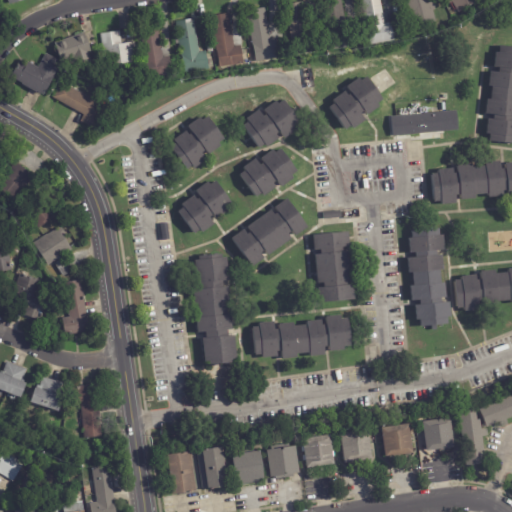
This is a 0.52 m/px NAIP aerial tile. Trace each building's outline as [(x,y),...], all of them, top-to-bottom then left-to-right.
[(340,0),(341,5),(344,29),(350,28),(352,43),(328,47),(321,0),(340,0)] [(378,0),(381,17),(382,23),(387,22),(391,40),(366,44),(363,26),(365,26),(361,0),(378,0)] [(410,27),(403,0),(430,0),(433,9),(430,10),(432,21),(410,27)] [(476,0),(456,11),(451,2),(447,4),(445,0),(476,0)] [(305,25),(306,33),(311,33),(313,51),(290,54),(283,3),(302,1),(305,25)] [(267,32),(269,40),(273,39),(276,57),(253,60),(245,10),(264,7),(267,32)] [(227,14),(230,45),(236,45),(238,63),(215,65),(209,14),(226,12),(227,14)] [(192,21),(196,51),(201,50),(203,68),(181,71),(174,20),(192,18),(192,21)] [(157,40),(158,56),(163,56),(165,74),(143,76),(137,25),(154,23),(157,40)] [(117,33),(119,43),(130,42),(133,63),(103,68),(98,33),(117,30),(117,33)] [(88,62),(75,66),(72,57),(61,61),(55,42),(84,33),(90,51),(87,52),(89,61),(88,62)] [(511,143),(486,140),(487,133),(483,133),(485,119),(490,119),(491,114),(484,113),(486,99),(488,99),(490,86),(487,86),(489,71),(496,72),(497,67),(491,66),(493,52),(497,52),(497,45),(511,46),(511,143)] [(40,92),(38,95),(7,76),(17,61),(24,65),(26,61),(36,67),(45,53),(60,62),(40,92)] [(366,114),(362,116),(363,119),(351,127),(349,124),(343,128),(328,106),(333,103),(331,99),(344,90),(347,95),(350,92),(345,85),(358,77),(360,80),(366,76),(381,98),(376,102),(378,105),(366,114)] [(79,123),(77,122),(81,115),(52,98),(61,83),(105,108),(92,130),(79,123)] [(282,137),(281,137),(280,135),(264,146),(263,143),(257,147),(241,124),(247,121),(244,117),(257,109),(261,115),(265,113),(262,108),(275,100),(276,103),(282,99),(296,121),(291,124),(294,129),(282,137)] [(442,130),(390,136),(389,117),(454,110),(456,129),(442,130)] [(205,153),(200,156),(203,160),(191,167),(189,165),(184,169),(169,146),(174,142),(172,139),(185,130),(187,134),(190,132),(186,126),(199,117),(201,119),(206,116),(221,138),(215,142),(217,145),(205,153)] [(279,147),(295,170),(289,174),(291,177),(279,185),(275,179),(271,182),(274,186),(261,194),(259,192),(253,196),(238,173),(244,169),(242,166),(255,157),(259,164),(262,161),(259,157),(272,148),(273,151),(279,147)] [(502,168),(505,168),(504,163),(511,162),(511,196),(507,197),(507,194),(503,194),(503,196),(488,197),(488,193),(474,194),(475,198),(459,200),(459,194),(455,195),(455,203),(441,204),(441,201),(434,201),(431,174),(439,173),(438,169),(453,168),(453,172),(457,172),(456,164),(500,161),(500,168),(502,168)] [(36,177),(16,202),(0,187),(0,183),(17,162),(36,177)] [(214,218),(209,221),(212,224),(209,226),(209,225),(199,232),(197,229),(191,233),(177,210),(182,207),(180,204),(193,195),(190,192),(207,181),(208,184),(214,180),(229,202),(226,204),(228,207),(225,209),(225,210),(214,218)] [(52,191),(61,202),(52,209),(57,215),(38,230),(33,224),(30,226),(21,215),(24,213),(19,206),(33,195),(34,196),(39,192),(42,195),(50,189),(52,191)] [(294,235),(293,235),(290,230),(286,233),(290,238),(266,255),(263,250),(259,253),(262,257),(250,266),(231,237),(243,229),(246,233),(249,231),(246,226),(270,209),(273,214),(276,212),(273,207),(286,198),(305,226),(294,235)] [(341,218),(325,219),(324,211),(341,210),(341,218)] [(162,240),(159,224),(165,223),(168,239),(162,240)] [(66,259),(74,271),(63,277),(55,264),(59,262),(58,260),(48,266),(34,244),(61,227),(66,234),(63,235),(73,250),(62,257),(63,259),(66,258),(66,259)] [(442,249),(442,250),(434,251),(435,255),(439,255),(440,269),(437,270),(439,282),(442,282),(443,298),(438,298),(438,302),(446,301),(448,316),(444,317),(445,324),(417,327),(417,320),(413,321),(411,305),(417,305),(417,300),(408,301),(407,286),(410,286),(409,273),(406,273),(405,258),(412,257),(411,253),(407,254),(405,238),(409,238),(408,231),(436,228),(437,235),(440,234),(442,249)] [(349,237),(350,247),(344,247),(344,252),(351,252),(353,280),(347,281),(348,285),(354,285),(355,301),(320,304),(319,288),(325,287),(324,283),(318,284),(315,254),(321,254),(321,249),(315,250),(314,234),(349,231),(349,237)] [(0,272),(0,248),(8,247),(12,271),(0,272)] [(229,289),(232,330),(228,330),(228,336),(235,336),(237,359),(232,359),(232,363),(210,365),(210,361),(205,361),(203,338),(206,338),(206,333),(198,333),(196,317),(200,317),(199,305),(195,305),(194,290),(202,290),(201,284),(197,284),(195,260),(201,259),(201,256),(222,254),(222,257),(228,257),(230,280),(223,281),(224,287),(229,287),(229,289)] [(511,303),(511,304),(511,301),(498,302),(498,305),(484,306),(484,301),(479,301),(480,310),(464,311),(464,308),(457,308),(454,280),(461,280),(461,275),(477,274),(477,280),(481,279),(480,270),(497,269),(497,273),(509,272),(508,269),(511,268),(511,303)] [(49,299),(42,321),(22,314),(24,310),(11,305),(21,274),(43,281),(39,296),(49,299)] [(87,303),(92,331),(67,335),(65,319),(71,318),(65,283),(82,280),(85,297),(87,297),(87,300),(86,301),(87,303)] [(328,352),(327,352),(326,347),(321,348),(322,356),(307,357),(307,354),(294,355),(295,358),(280,359),(279,352),(274,352),(275,358),(259,359),(259,355),(252,356),(250,327),(256,327),(256,324),(271,323),(272,330),(276,330),(275,324),(291,323),(292,327),(304,326),(304,321),(319,320),(319,325),(324,325),(323,317),(338,316),(338,319),(346,319),(348,347),(341,347),(341,351),(328,352)] [(11,363),(26,369),(21,381),(27,383),(22,398),(0,389),(0,373),(2,374),(7,362),(11,363)] [(47,379),(62,383),(58,396),(64,397),(59,412),(31,403),(36,388),(38,389),(42,377),(47,379)] [(84,413),(83,404),(75,405),(74,388),(98,385),(103,438),(86,439),(84,413)] [(511,415),(504,418),(506,424),(500,427),(497,421),(484,427),(476,407),(511,393),(511,415)] [(471,409),(472,421),(476,420),(477,430),(483,429),(484,436),(478,437),(480,453),(486,452),(487,459),(481,460),(482,464),(462,467),(454,412),(471,409)] [(444,427),(447,448),(442,448),(442,455),(429,457),(428,451),(420,452),(415,422),(443,418),(444,427)] [(407,439),(409,453),(382,457),(377,428),(405,424),(407,439)] [(367,450),(368,460),(340,464),(336,434),(364,430),(367,450)] [(324,436),(329,465),(326,465),(327,468),(311,471),(310,468),(302,469),(297,440),(324,435),(324,436)] [(26,464),(14,482),(1,474),(0,475),(0,444),(14,454),(13,456),(26,464)] [(289,455),(293,473),(290,474),(290,477),(273,480),(272,476),(264,478),(260,451),(270,450),(270,451),(273,451),(273,450),(288,447),(289,455)] [(218,472),(220,487),(199,491),(193,452),(198,451),(198,450),(214,448),(218,472)] [(254,480),(254,482),(232,486),(232,483),(227,484),(223,456),(251,451),(256,479),(254,480)] [(193,490),(193,491),(166,495),(160,456),(187,452),(193,490)] [(115,488),(117,511),(92,511),(92,504),(99,503),(94,469),(111,467),(114,484),(115,484),(115,487),(114,487),(115,488)] [(20,500),(38,496),(41,508),(22,511),(20,500)] [(85,504),(86,511),(54,511),(66,509),(65,505),(71,504),(70,497),(79,496),(80,503),(85,502),(85,504)]
